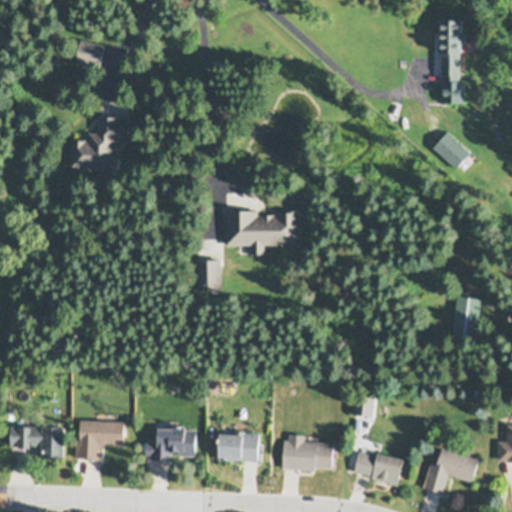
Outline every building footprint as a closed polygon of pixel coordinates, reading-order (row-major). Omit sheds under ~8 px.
[(441,25),(463,25),(463,36),(472,36),(471,41),(466,41),(466,39),(465,39),(465,46),(462,46),(462,58),(460,58),(460,86),(442,85),(442,77),(441,77),(441,58),(440,58),(441,25)] [(82,41),(106,47),(101,70),(76,64),(82,41)] [(73,141),(77,141),(77,143),(84,143),(84,142),(87,142),(87,144),(90,145),(90,136),(99,136),(100,118),(104,118),(104,120),(116,120),(116,119),(120,119),(120,122),(130,122),(129,145),(113,144),(111,178),(109,179),(102,179),(100,177),(100,170),(99,170),(99,173),(82,172),(82,170),(74,169),(72,169),(73,141)] [(448,134),(471,155),(457,171),(434,150),(448,134)] [(240,212),(240,214),(259,213),(259,218),(262,218),(262,216),(275,216),(275,218),(277,218),(277,214),(300,214),(301,247),(265,247),(265,257),(251,257),(251,247),(226,247),(225,211),(229,211),(229,212),(238,212),(238,210),(240,210),(240,212)] [(197,261),(198,261),(198,262),(221,261),(222,292),(197,292),(197,261)] [(458,299),(483,302),(476,345),(452,342),(458,299)] [(373,411),(354,409),(356,390),(375,392),(373,411)] [(6,407),(15,407),(14,415),(6,415),(6,407)] [(125,416),(125,438),(107,437),(106,441),(102,441),(101,454),(85,453),(85,451),(77,451),(78,433),(80,433),(81,414),(125,416)] [(196,450),(179,449),(179,444),(173,444),(173,454),(153,453),(146,453),(147,435),(155,435),(159,433),(159,420),(174,420),(174,418),(179,418),(179,415),(182,415),(182,418),(187,418),(187,424),(197,424),(196,450)] [(511,418),(511,455),(507,455),(507,454),(499,454),(499,435),(508,435),(508,418),(511,418)] [(65,419),(65,450),(57,449),(57,451),(42,451),(42,441),(19,441),(11,441),(11,420),(20,420),(20,419),(32,419),(32,420),(43,421),(43,419),(65,419)] [(245,425),(245,427),(260,427),(259,454),(229,453),(229,454),(220,454),(220,453),(219,453),(220,424),(245,425)] [(285,435),(290,435),(290,429),(305,430),(305,436),(335,437),(333,461),(316,460),(316,464),(283,463),(285,435)] [(479,452),(473,475),(449,468),(444,487),(425,481),(431,458),(438,458),(443,443),(479,452)] [(404,452),(399,479),(372,473),(373,470),(355,466),(359,446),(362,447),(362,444),(367,445),(366,448),(377,450),(378,446),(404,452)]
